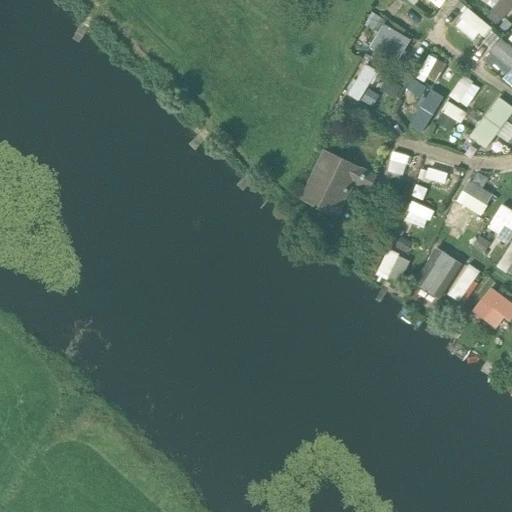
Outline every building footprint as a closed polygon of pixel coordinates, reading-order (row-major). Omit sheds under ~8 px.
[(511,0),(498,0),(488,15),(500,23),(511,4),(511,0)] [(469,8),(455,24),(476,42),(490,26),(469,8)] [(369,45),(397,61),(411,37),(382,21),(369,45)] [(507,72),(511,66),(511,47),(499,36),(489,47),(499,56),(494,61),(507,72)] [(434,81),(446,63),(429,52),(417,71),(434,81)] [(346,92),(359,100),(377,70),(364,62),(346,92)] [(380,88),(396,96),(402,84),(386,76),(380,88)] [(411,79),(407,89),(422,94),(425,83),(411,79)] [(427,87),(409,125),(425,132),(443,94),(427,87)] [(511,106),(497,95),(467,133),(489,150),(511,121),(511,106)] [(459,125),(467,112),(448,100),(440,113),(459,125)] [(387,169),(404,174),(410,154),(393,149),(387,169)] [(322,150),(300,197),(336,216),(354,181),(370,189),(376,176),(322,150)] [(481,214),(494,188),(470,176),(457,202),(481,214)] [(453,201),(442,222),(465,235),(477,214),(453,201)] [(511,208),(501,201),(486,224),(508,239),(511,233),(511,208)] [(423,231),(433,209),(417,202),(407,224),(423,231)] [(486,227),(481,235),(495,243),(500,235),(486,227)] [(439,298),(462,262),(436,245),(412,282),(439,298)] [(400,282),(410,257),(385,248),(376,273),(400,282)] [(465,262),(448,293),(461,300),(478,268),(465,262)] [(503,331),(511,315),(511,299),(487,285),(472,312),(503,331)]
